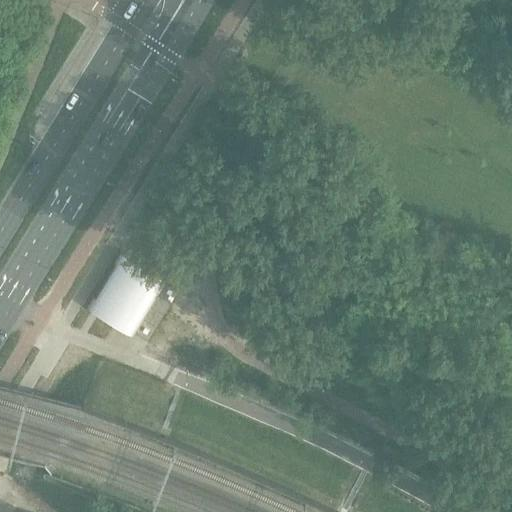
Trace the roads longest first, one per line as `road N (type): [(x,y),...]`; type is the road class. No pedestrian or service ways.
road 1 (primary): [(0,310),(202,0)]
road 2 (primary): [(144,0),(0,237)]
